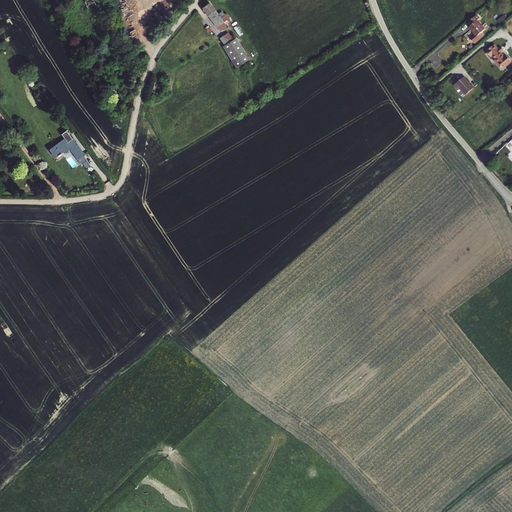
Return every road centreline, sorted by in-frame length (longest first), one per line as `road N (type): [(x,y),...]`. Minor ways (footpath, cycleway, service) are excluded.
road 1 (unclassified): [(0,202),(75,200),(116,186),(152,58),(197,0)]
road 2 (unclassified): [(511,197),(432,106),(373,0)]
